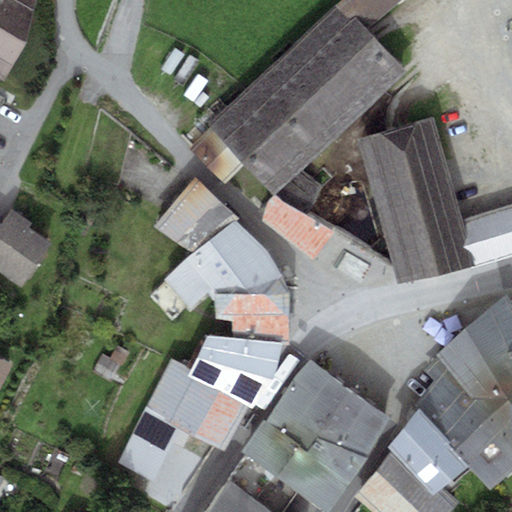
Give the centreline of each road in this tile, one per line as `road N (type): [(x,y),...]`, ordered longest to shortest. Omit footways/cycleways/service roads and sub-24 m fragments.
road 1 (residential): [(101,70),(315,280),(340,316)]
road 2 (residential): [(179,511),(280,372),(340,316)]
road 3 (residential): [(328,511),(395,406),(376,304)]
road 4 (residential): [(101,70),(68,65),(0,169)]
road 5 (tertiary): [(376,304),(511,272)]
